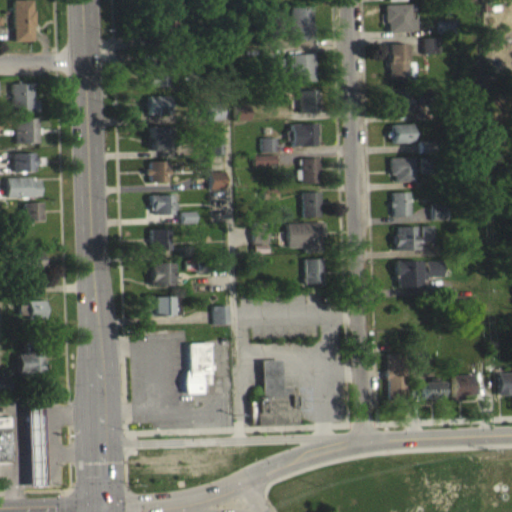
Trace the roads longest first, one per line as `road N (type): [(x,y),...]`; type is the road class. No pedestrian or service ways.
road 1 (primary): [(82,0),(99,505)]
road 2 (residential): [(345,0),(362,440)]
road 3 (tertiary): [(332,443),(192,497),(99,505)]
road 4 (primary): [(332,443),(308,436),(98,437)]
road 5 (tertiary): [(332,443),(511,432)]
